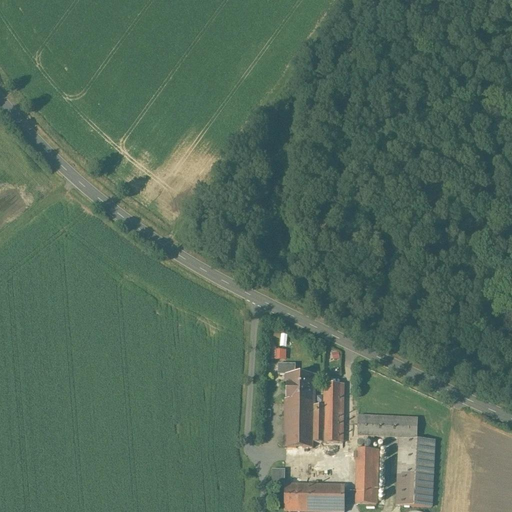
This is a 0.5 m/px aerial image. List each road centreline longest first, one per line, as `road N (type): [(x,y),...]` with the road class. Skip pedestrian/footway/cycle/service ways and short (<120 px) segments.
road 1 (tertiary): [(0,99),(110,208),(255,298)]
road 2 (tertiary): [(255,298),(511,418)]
road 3 (unclassified): [(255,298),(247,438),(264,473),(261,511)]
